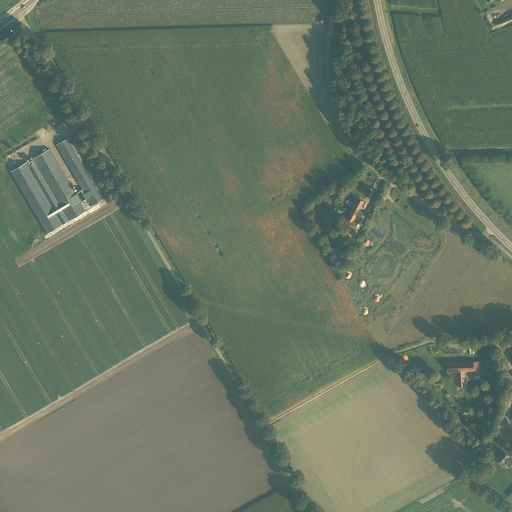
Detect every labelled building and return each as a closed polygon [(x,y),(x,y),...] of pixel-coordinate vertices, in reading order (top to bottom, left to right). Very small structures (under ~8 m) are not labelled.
[(92,206),(104,199),(68,138),(56,145),(82,189),(75,193),(49,149),(33,158),(35,160),(28,164),(26,162),(11,171),(47,233),(62,224),(46,197),(53,192),(69,220),(85,210),(80,202),(88,198),(92,206)] [(358,199),(344,225),(354,231),(358,223),(354,221),(364,202),(358,199)] [(333,209),(323,209),(323,224),(333,224),(333,209)] [(465,386),(464,376),(480,375),(479,361),(448,363),(448,372),(457,372),(458,386),(465,386)] [(502,466),(507,465),(509,466),(511,462),(511,457),(510,457),(511,456),(504,451),(498,458),(501,460),(499,463),(502,466)]
